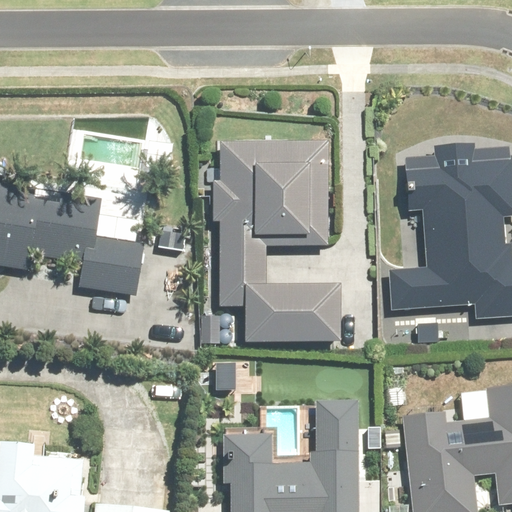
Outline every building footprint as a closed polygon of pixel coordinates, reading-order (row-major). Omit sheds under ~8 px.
[(331,250),(333,150),(223,149),(221,309),(247,310),(247,346),(339,347),(339,291),(266,291),(266,249),(331,250)] [(511,275),(501,276),(499,210),(508,209),(504,160),(443,165),(445,190),(402,192),(406,277),(378,278),(379,321),(511,318),(511,275)] [(139,299),(141,282),(146,248),(98,240),(104,201),(0,186),(0,268),(9,270),(32,274),(34,258),(84,266),(81,285),(80,291),(139,299)] [(118,238),(125,236),(129,230),(128,224),(122,219),(115,220),(111,226),(112,233),(118,238)] [(164,296),(166,269),(150,268),(149,283),(148,294),(164,296)] [(458,511),(455,477),(483,472),(488,511),(511,511),(511,393),(473,399),(477,424),(450,428),(448,410),(378,416),(387,511),(458,511)] [(358,511),(357,407),(310,408),(311,470),(272,470),(272,439),(222,440),(223,491),(232,491),(232,511),(358,511)] [(46,462),(38,461),(39,451),(2,449),(0,485),(0,511),(90,511),(91,503),(85,502),(86,488),(87,464),(46,462)]
